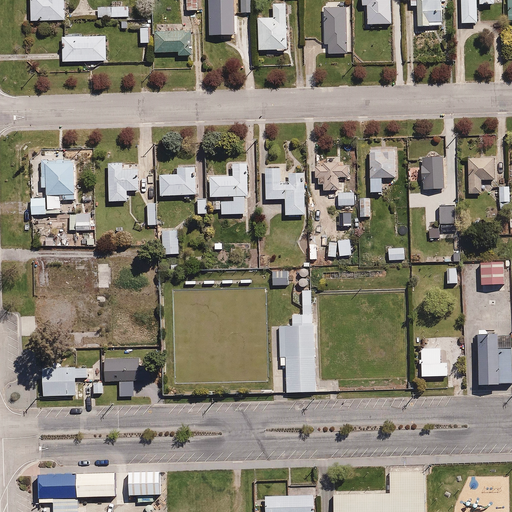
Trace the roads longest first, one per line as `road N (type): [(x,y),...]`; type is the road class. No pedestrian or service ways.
road 1 (residential): [(511,435),(0,451)]
road 2 (residential): [(0,112),(511,97)]
road 3 (residential): [(0,424),(511,412)]
